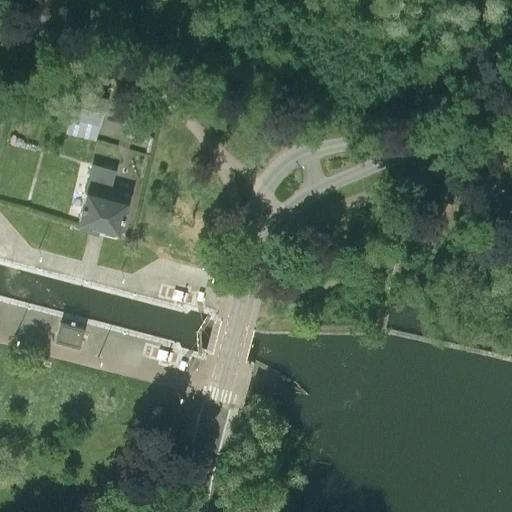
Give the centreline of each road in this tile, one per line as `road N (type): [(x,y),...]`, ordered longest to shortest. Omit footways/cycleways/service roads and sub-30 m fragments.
road 1 (unclassified): [(251,266),(188,511)]
road 2 (unclassified): [(305,151),(282,118),(109,49)]
road 3 (unclassified): [(305,151),(280,166),(261,193),(251,266)]
road 4 (unclassified): [(313,190),(425,136)]
road 5 (unclassified): [(425,136),(305,151)]
